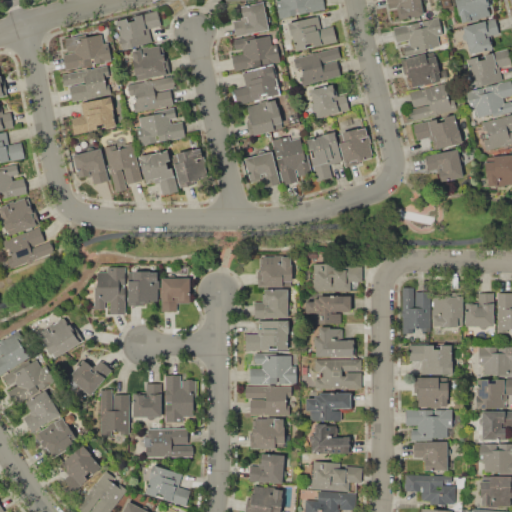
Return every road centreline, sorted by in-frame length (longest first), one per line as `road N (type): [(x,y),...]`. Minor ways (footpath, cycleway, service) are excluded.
road 1 (residential): [(22,29),(55,176),(83,215),(141,222),(266,218),(390,182),(401,167)]
road 2 (residential): [(401,263),(387,279),(383,511)]
road 3 (residential): [(221,294),(223,438),(212,511)]
road 4 (residential): [(193,35),(239,215)]
road 5 (residential): [(360,0),(401,167)]
road 6 (residential): [(115,0),(0,36)]
